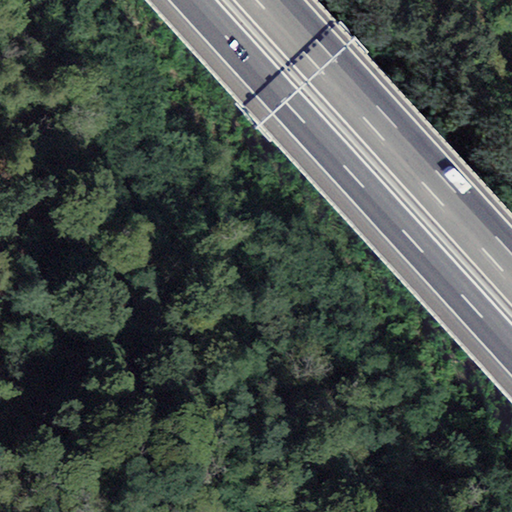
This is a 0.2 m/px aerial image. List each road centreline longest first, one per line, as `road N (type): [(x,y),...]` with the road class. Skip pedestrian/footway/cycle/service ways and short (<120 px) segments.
road 1 (motorway): [(185,0),(511,354)]
road 2 (motorway): [(511,271),(267,0)]
